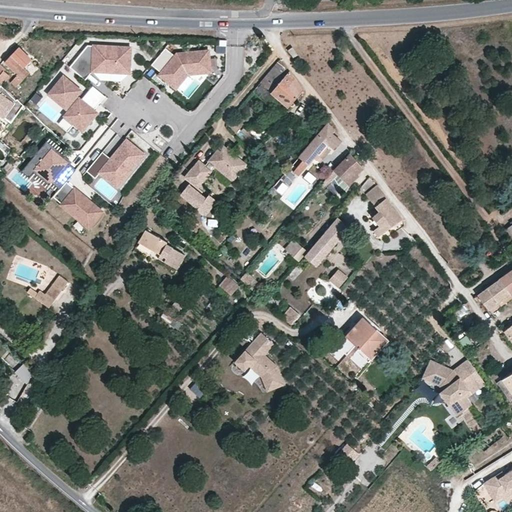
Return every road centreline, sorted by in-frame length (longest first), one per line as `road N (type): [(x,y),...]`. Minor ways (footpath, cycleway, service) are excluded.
road 1 (track): [(84,499),(246,318),(260,315),(302,334)]
road 2 (secondary): [(237,23),(511,5)]
road 3 (secondary): [(0,10),(237,23)]
road 4 (track): [(19,444),(108,292),(132,279)]
road 5 (residential): [(192,129),(141,188),(95,273)]
road 6 (residential): [(0,427),(98,511)]
road 7 (residential): [(237,23),(236,74),(192,129)]
